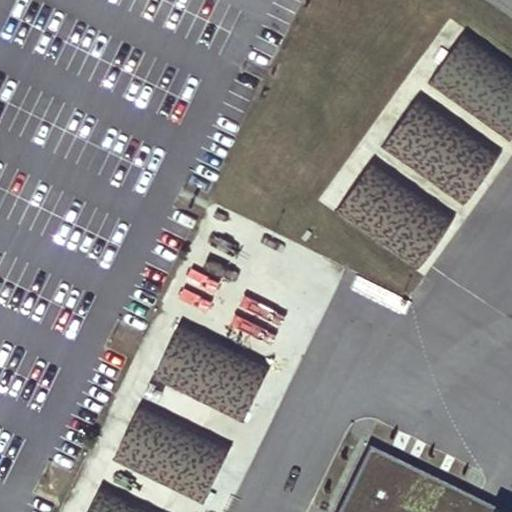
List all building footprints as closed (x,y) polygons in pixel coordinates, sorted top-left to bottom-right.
[(511,140),(511,62),(468,30),(432,84),(511,141),(511,140)] [(502,153),(420,94),(385,148),(464,204),(502,153)] [(455,214),(373,155),(338,209),(417,266),(455,214)] [(273,366),(183,324),(156,380),(246,423),(273,366)] [(232,448),(142,405),(115,462),(205,505),(232,448)] [(511,511),(511,506),(374,440),(337,511),(511,511)] [(159,511),(102,485),(88,511),(159,511)]
